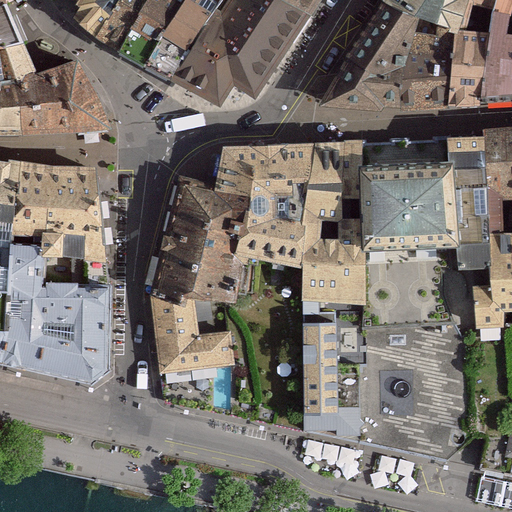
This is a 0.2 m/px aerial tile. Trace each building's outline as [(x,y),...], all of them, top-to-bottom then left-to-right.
[(0,44),(4,44),(30,40),(12,0),(11,0),(0,3),(0,44)] [(86,0),(78,14),(102,34),(125,0),(86,0)] [(125,0),(102,34),(127,48),(155,0),(125,0)] [(155,0),(127,48),(155,61),(192,0),(155,0)] [(192,0),(155,61),(181,75),(218,18),(223,9),(208,0),(192,0)] [(261,92),(319,5),(310,0),(238,0),(225,22),(218,18),(181,75),(228,101),(242,81),(261,92)] [(208,0),(223,9),(228,0),(208,0)] [(395,0),(393,0),(358,54),(395,69),(419,69),(436,16),(395,0)] [(395,0),(436,16),(475,29),(483,1),(483,0),(395,0)] [(504,31),(496,100),(511,98),(511,5),(509,5),(504,31)] [(415,106),(462,104),(475,29),(436,16),(419,69),(415,106)] [(462,104),(496,100),(504,31),(475,29),(462,104)] [(30,40),(4,44),(10,77),(9,104),(27,103),(44,102),(42,69),(30,40)] [(0,131),(28,131),(27,103),(9,104),(10,77),(4,44),(0,44),(0,131)] [(395,69),(358,54),(329,103),(415,106),(419,69),(395,69)] [(42,69),(44,102),(78,101),(104,91),(84,59),(48,68),(42,69)] [(116,127),(104,91),(78,101),(44,102),(27,103),(28,131),(53,130),(116,127)] [(486,434),(479,466),(505,472),(511,437),(511,344),(511,320),(497,320),(496,304),(511,304),(511,294),(510,208),(507,131),(475,137),(479,260),(480,322),(486,434)] [(479,260),(475,137),(445,138),(449,249),(449,261),(479,260)] [(445,138),(373,141),(376,219),(377,252),(449,249),(445,138)] [(376,219),(373,141),(354,142),(353,220),(376,219)] [(354,142),(326,143),(311,267),(308,301),(367,306),(377,252),(376,219),(353,220),(354,142)] [(233,147),(224,190),(248,196),(249,223),(243,256),(251,257),(311,267),(314,224),(326,143),(233,147)] [(26,164),(0,160),(0,241),(18,246),(26,164)] [(100,168),(26,164),(18,246),(51,249),(50,284),(94,286),(118,288),(100,168)] [(198,301),(213,301),(243,306),(251,257),(243,256),(249,223),(248,196),(224,190),(185,180),(157,296),(188,306),(198,301)] [(94,286),(50,284),(51,249),(18,246),(17,267),(15,337),(7,364),(100,386),(93,356),(94,286)] [(0,362),(7,364),(15,337),(17,267),(9,267),(5,263),(0,262),(0,362)] [(118,375),(118,288),(94,286),(93,356),(100,386),(118,375)] [(238,365),(236,333),(205,336),(203,317),(214,317),(213,301),(198,301),(188,306),(157,296),(164,373),(238,365)] [(367,306),(308,301),(306,429),(369,443),(449,460),(449,429),(473,432),(466,344),(452,321),(367,328),(367,306)]
